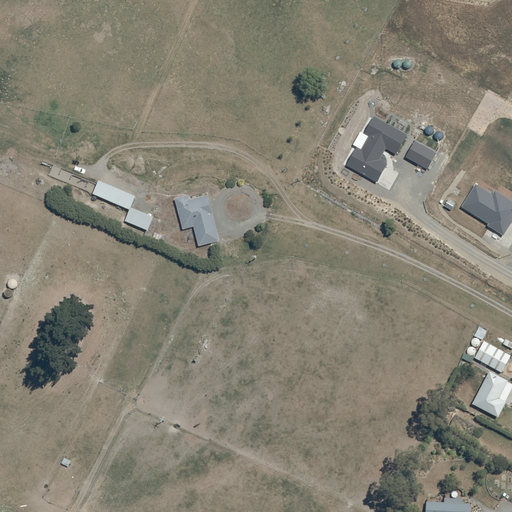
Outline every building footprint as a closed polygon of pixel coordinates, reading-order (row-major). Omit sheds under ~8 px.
[(129,210),(130,208),(135,197),(98,181),(93,194),(129,210)] [(218,242),(207,193),(186,198),(185,196),(175,198),(182,230),(194,227),(198,246),(218,242)] [(153,217),(130,208),(129,210),(125,221),(147,230),(153,217)] [(390,216),(378,214),(376,225),(387,228),(390,216)] [(162,235),(150,231),(147,237),(160,242),(162,235)] [(511,266),(506,264),(501,275),(511,280),(511,266)] [(511,355),(484,341),(475,359),(501,373),(511,355)] [(511,388),(511,382),(489,371),(472,405),(498,417),(505,402),(511,388)] [(443,495),(442,502),(427,502),(426,511),(470,511),(471,504),(464,503),(464,495),(443,495)]
